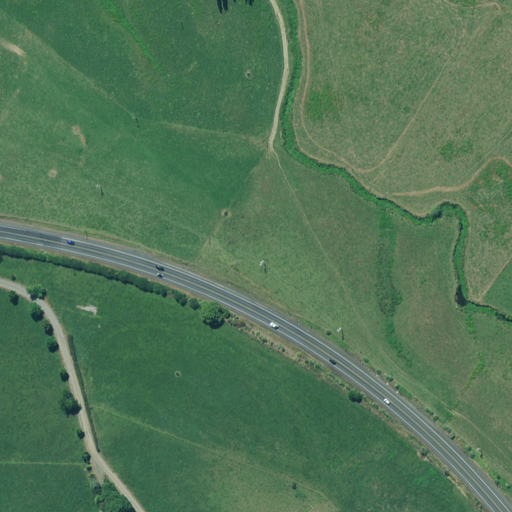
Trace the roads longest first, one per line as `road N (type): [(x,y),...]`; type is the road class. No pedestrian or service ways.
road 1 (trunk): [(0,228),(155,268),(267,316),(364,377),(443,445),(503,511)]
road 2 (unknown): [(0,275),(50,311),(89,446),(138,511)]
